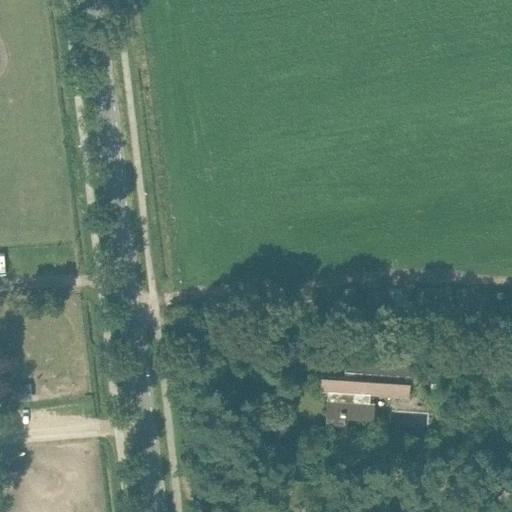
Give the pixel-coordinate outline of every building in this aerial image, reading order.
[(417,357),(449,360),(450,346),(418,344),(417,357)] [(345,368),(353,368),(352,377),(321,375),(320,390),(328,390),(326,421),(344,422),(345,414),(374,416),(375,401),(369,401),(369,393),(409,396),(412,357),(346,353),(345,368)] [(429,374),(428,391),(438,391),(439,375),(429,374)] [(510,474),(499,475),(500,484),(511,484),(510,474)] [(214,478),(215,490),(227,488),(225,477),(214,478)]
